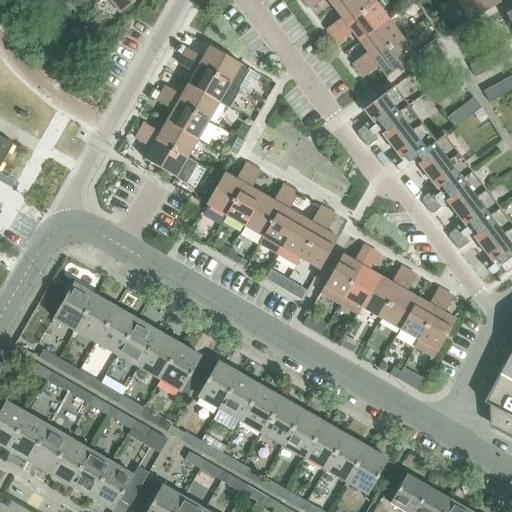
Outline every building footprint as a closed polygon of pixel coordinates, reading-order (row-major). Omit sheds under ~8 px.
[(108,0),(119,13),(135,0),(108,0)] [(327,31),(331,36),(375,3),(372,0),(343,0),(333,8),(341,18),(328,28),(327,31)] [(459,0),(458,1),(468,21),(500,3),(498,0),(459,0)] [(352,32),(360,42),(388,20),(375,3),(331,36),(335,42),(338,42),(352,32)] [(353,66),(357,71),(401,38),(388,20),(360,42),(367,52),(354,62),(353,66)] [(401,38),(357,71),(361,76),(365,77),(378,66),(386,77),(415,55),(401,38)] [(241,64),(209,46),(203,58),(188,49),(185,50),(182,56),(229,84),(238,88),(249,69),(241,64)] [(498,50),(491,54),(497,65),(505,61),(498,50)] [(484,58),(490,69),(497,65),(491,54),(484,58)] [(194,73),(188,84),(219,102),(229,84),(182,56),(178,62),(179,65),(194,73)] [(484,58),(476,62),(483,73),(490,69),(484,58)] [(483,73),(476,62),(469,66),(475,78),(483,73)] [(449,80),(457,90),(464,85),(456,75),(449,80)] [(498,83),(504,95),(511,91),(505,79),(498,83)] [(449,80),(443,85),(450,95),(457,90),(449,80)] [(498,83),(490,87),(497,99),(504,95),(498,83)] [(163,88),(160,93),(208,121),(219,102),(188,84),(181,95),(167,87),(163,88)] [(436,90),(444,100),(450,95),(443,85),(436,90)] [(435,142),(435,141),(393,87),(363,109),(406,165),(414,159),(414,158),(435,142)] [(497,99),(490,87),(483,92),(489,103),(497,99)] [(444,100),(436,90),(429,95),(437,105),(444,100)] [(208,121),(160,93),(157,99),(158,102),(172,111),(166,122),(197,140),(205,144),(216,126),(208,121)] [(467,103),(474,113),(481,108),(473,98),(467,103)] [(467,103),(460,108),(468,118),(474,113),(467,103)] [(453,113),(461,123),(468,118),(460,108),(453,113)] [(461,123),(453,113),(447,118),(454,128),(461,123)] [(142,125),(139,131),(186,158),(197,140),(166,122),(160,133),(145,124),(142,125)] [(357,134),(361,140),(371,133),(365,126),(357,131),(357,134)] [(151,148),(144,160),(184,182),(195,163),(186,158),(139,131),(135,136),(136,140),(151,148)] [(371,133),(361,140),(365,146),(369,146),(378,139),(374,134),(371,134),(371,133)] [(414,158),(414,159),(428,177),(434,185),(441,195),(455,213),(485,190),(444,135),(435,141),(435,142),(414,158)] [(0,166),(13,144),(0,136),(0,166)] [(206,204),(225,215),(243,184),(253,168),(247,164),(244,165),(235,180),(224,173),(206,204)] [(225,215),(244,226),(262,195),(251,189),(259,174),(258,171),(253,168),(243,184),(225,215)] [(244,226),(263,236),(290,189),(283,186),(281,187),(273,202),(262,195),(244,226)] [(290,189),(263,236),(281,247),(299,217),(288,210),(297,196),(296,192),(290,189)] [(511,225),(485,190),(455,213),(497,268),(500,266),(508,260),(511,256),(511,225)] [(420,200),(426,207),(433,202),(435,200),(434,199),(435,197),(431,192),(420,200)] [(433,202),(426,207),(431,215),(441,208),(435,200),(433,202)] [(299,217),(281,247),(300,258),(328,211),(322,207),(319,208),(310,223),(299,217)] [(328,211),(300,258),(319,270),(337,239),(326,232),(334,217),(333,214),(328,211)] [(447,236),(453,243),(462,236),(456,229),(447,236)] [(462,236),(453,243),(458,250),(469,242),(465,237),(463,237),(462,236)] [(339,304),(371,249),(365,246),(362,247),(353,261),(342,255),(320,293),(339,304)] [(358,315),(362,308),(380,277),(369,270),(377,256),(376,253),(371,249),(339,304),(358,315)] [(511,268),(511,264),(508,260),(500,266),(505,273),(511,268)] [(362,308),(381,319),(408,271),(402,268),(399,268),(391,283),(380,277),(362,308)] [(381,319),(399,329),(417,298),(406,292),(415,277),(414,274),(408,271),(381,319)] [(53,318),(74,331),(95,296),(73,283),(53,318)] [(399,329),(418,340),(445,292),(440,289),(437,290),(428,304),(417,298),(399,329)] [(445,292),(418,340),(414,347),(433,358),(455,320),(444,313),(452,299),(451,296),(445,292)] [(74,331),(95,343),(116,308),(95,296),(74,331)] [(116,308),(95,343),(117,355),(137,320),(116,308)] [(117,355),(138,367),(158,332),(137,320),(117,355)] [(138,367),(159,380),(179,344),(158,332),(138,367)] [(159,380),(181,392),(201,357),(179,344),(159,380)] [(511,349),(483,403),(507,416),(499,431),(498,431),(498,432),(511,439),(511,349)] [(38,359),(53,368),(58,360),(43,351),(38,359)] [(58,360),(53,368),(74,380),(79,372),(58,360)] [(239,374),(217,362),(197,397),(219,409),(239,374)] [(31,372),(46,381),(50,373),(35,364),(31,372)] [(400,371),(390,365),(386,373),(396,379),(400,371)] [(79,372),(74,380),(95,392),(100,384),(79,372)] [(46,381),(67,393),(71,385),(50,373),(46,381)] [(260,386),(239,374),(219,409),(240,421),(260,386)] [(100,384),(95,392),(116,404),(121,396),(100,384)] [(67,393),(88,405),(93,397),(71,385),(67,393)] [(281,398),(260,386),(240,421),(261,434),(281,398)] [(121,396),(116,404),(138,417),(142,408),(121,396)] [(88,405),(109,417),(114,409),(93,397),(88,405)] [(261,434),(282,446),(302,410),(281,398),(261,434)] [(0,410),(0,445),(6,449),(27,414),(5,401),(0,410)] [(142,408),(138,417),(153,425),(157,417),(142,408)] [(109,417),(130,429),(135,421),(114,409),(109,417)] [(282,446),(303,458),(324,423),(302,410),(282,446)] [(6,449),(28,461),(48,426),(27,414),(6,449)] [(130,429),(145,438),(150,430),(135,421),(130,429)] [(303,458),(324,470),(345,435),(324,423),(303,458)] [(28,461),(49,473),(69,438),(48,426),(28,461)] [(180,441),(195,450),(200,442),(185,433),(180,441)] [(324,470),(346,482),(366,447),(345,435),(324,470)] [(90,450),(69,438),(49,473),(70,486),(90,450)] [(195,450),(216,462),(221,454),(200,442),(195,450)] [(366,447),(346,482),(367,495),(388,460),(366,447)] [(111,462),(90,450),(70,486),(91,498),(111,462)] [(184,460),(242,494),(247,485),(189,452),(184,460)] [(216,462),(238,474),(242,466),(221,454),(216,462)] [(111,462),(91,498),(113,510),(118,500),(129,506),(148,473),(137,467),(133,475),(111,462)] [(238,474),(259,486),(264,478),(242,466),(238,474)] [(389,503),(404,511),(414,511),(428,488),(406,475),(389,503)] [(259,486),(281,499),(285,491),(264,478),(259,486)] [(146,511),(174,511),(183,497),(162,485),(146,511)] [(242,494),(264,506),(268,498),(247,485),(242,494)] [(414,511),(444,511),(451,501),(428,488),(414,511)] [(281,499),(301,511),(306,503),(285,491),(281,499)] [(203,511),(204,510),(183,497),(174,511),(203,511)] [(264,506),(273,511),(288,511),(290,510),(268,498),(264,506)] [(444,511),(470,511),(451,501),(444,511)] [(301,511),(303,511),(322,511),(306,503),(301,511)]
